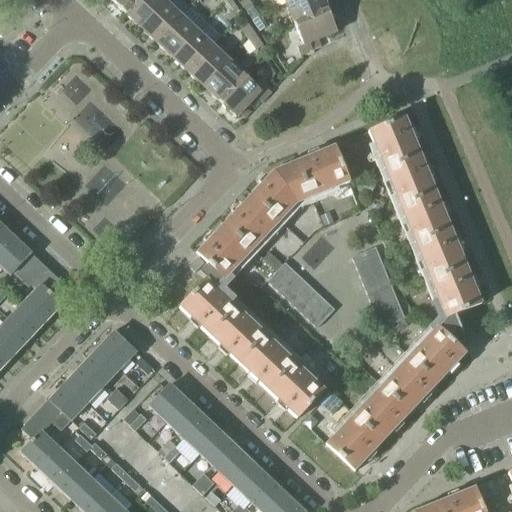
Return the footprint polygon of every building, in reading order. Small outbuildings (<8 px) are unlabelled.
[(108,0),(124,15),(137,0),(108,0)] [(137,0),(124,15),(140,30),(164,4),(160,0),(137,0)] [(229,0),(222,5),(229,15),(236,10),(229,0)] [(300,0),(285,6),(293,26),(327,12),(321,0),(300,0)] [(140,30),(155,44),(180,18),(164,4),(140,30)] [(244,13),(251,23),(258,18),(251,8),(244,13)] [(327,12),(293,26),(302,47),(296,49),(300,57),(311,52),(308,45),(335,33),(327,12)] [(155,44),(171,59),(196,33),(180,18),(155,44)] [(258,18),(251,23),(258,33),(265,28),(258,18)] [(240,31),(247,41),(254,36),(247,26),(240,31)] [(171,59),(187,74),(211,48),(196,33),(171,59)] [(254,36),(247,41),(254,52),(261,47),(254,36)] [(187,74),(202,89),(227,63),(211,48),(187,74)] [(202,89),(218,104),(243,78),(227,63),(202,89)] [(243,78),(218,104),(235,119),(255,98),(261,104),(270,94),(263,88),(259,93),(243,78)] [(367,134),(381,170),(419,155),(404,119),(367,134)] [(333,148),(296,163),(311,200),(348,185),(333,148)] [(381,170),(396,207),(434,193),(419,155),(381,170)] [(272,173),(249,197),(279,224),(294,207),(311,200),(296,163),(272,173)] [(370,195),(374,185),(365,182),(363,178),(353,181),(358,193),(362,191),(370,195)] [(396,207),(412,244),(449,230),(434,193),(396,207)] [(249,197),(222,226),(251,253),(279,224),(249,197)] [(178,310),(209,339),(236,310),(216,291),(251,253),(222,226),(194,255),(199,259),(198,261),(196,260),(196,261),(188,269),(194,274),(194,275),(196,273),(197,275),(204,282),(178,310)] [(0,252),(12,240),(0,227),(0,252)] [(412,244),(427,282),(464,267),(449,230),(412,244)] [(0,269),(8,278),(12,274),(29,256),(29,255),(12,240),(0,252),(0,269)] [(389,240),(381,243),(386,255),(394,252),(389,240)] [(351,259),(380,331),(403,321),(374,250),(351,259)] [(32,294),(22,304),(44,324),(60,307),(49,297),(50,296),(48,294),(47,293),(46,294),(37,286),(48,274),(48,273),(47,274),(38,265),(39,265),(38,264),(38,265),(29,256),(12,274),(32,294)] [(283,265),(266,284),(315,331),(333,312),(283,265)] [(443,320),(407,358),(437,385),(464,356),(460,352),(461,350),(463,351),(471,342),(465,336),(463,338),(462,336),(454,316),(480,305),(464,267),(427,282),(443,320)] [(47,293),(48,294),(58,283),(58,282),(57,283),(48,275),(49,274),(48,274),(37,286),(46,294),(47,293)] [(22,304),(8,320),(29,340),(44,324),(22,304)] [(209,339),(237,366),(265,337),(236,310),(209,339)] [(8,320),(0,328),(0,347),(12,358),(29,340),(8,320)] [(96,351),(118,371),(134,355),(112,334),(96,351)] [(237,366),(267,394),(295,365),(265,337),(237,366)] [(0,347),(0,371),(12,358),(0,347)] [(80,368),(102,389),(107,393),(109,391),(104,386),(118,371),(96,351),(80,368)] [(407,358),(380,387),(409,414),(437,385),(407,358)] [(295,365),(267,394),(295,421),(323,392),(311,381),(295,365)] [(141,367),(130,380),(136,386),(148,374),(141,367)] [(64,384),(87,405),(102,389),(80,368),(64,384)] [(58,412),(69,423),(87,405),(64,384),(47,402),(48,402),(58,412)] [(147,409),(163,425),(184,402),(168,387),(147,409)] [(380,387),(352,416),(382,444),(409,414),(380,387)] [(114,391),(109,397),(122,408),(127,402),(114,391)] [(122,408),(109,397),(104,402),(117,413),(122,408)] [(39,411),(38,412),(49,422),(58,412),(48,402),(39,412),(39,411)] [(163,425),(181,441),(202,418),(184,402),(163,425)] [(19,455),(36,472),(56,450),(43,438),(53,427),(60,433),(69,423),(58,412),(49,422),(40,432),(32,441),(31,441),(29,444),(19,455)] [(29,421),(40,432),(49,422),(38,412),(30,421),(29,421)] [(321,419),(317,415),(311,415),(307,419),(306,425),(310,429),(316,429),(320,425),(321,419)] [(139,416),(128,429),(133,434),(145,422),(139,416)] [(382,444),(352,416),(324,446),(353,474),(382,444)] [(181,441),(198,457),(218,434),(202,418),(181,441)] [(20,431),(31,441),(32,441),(40,432),(29,421),(29,422),(21,431),(20,431)] [(77,431),(89,442),(94,436),(83,426),(77,431)] [(198,457),(215,473),(235,450),(218,434),(198,457)] [(85,454),(88,451),(90,448),(78,437),(73,443),(85,454)] [(90,448),(88,451),(100,462),(105,457),(93,446),(90,448)] [(162,460),(168,465),(179,454),(173,449),(162,460)] [(36,472),(53,488),(73,466),(56,450),(36,472)] [(215,473),(231,489),(252,466),(235,450),(215,473)] [(53,488),(71,504),(91,483),(73,466),(53,488)] [(109,472),(122,483),(127,478),(115,466),(109,472)] [(231,489),(249,505),(270,483),(252,466),(231,489)] [(191,488),(196,493),(207,481),(202,476),(191,488)] [(127,478),(122,483),(134,493),(139,488),(127,478)] [(207,481),(196,493),(201,498),(212,486),(207,481)] [(493,481),(480,487),(485,497),(498,492),(493,481)] [(71,504),(79,511),(95,511),(108,499),(91,483),(71,504)] [(249,505),(256,511),(275,511),(287,499),(270,483),(249,505)] [(481,511),(472,489),(434,505),(437,511),(481,511)] [(144,503),(153,511),(157,511),(161,509),(149,497),(144,503)] [(95,511),(121,511),(108,499),(95,511)] [(275,511),(300,511),(287,499),(275,511)]
